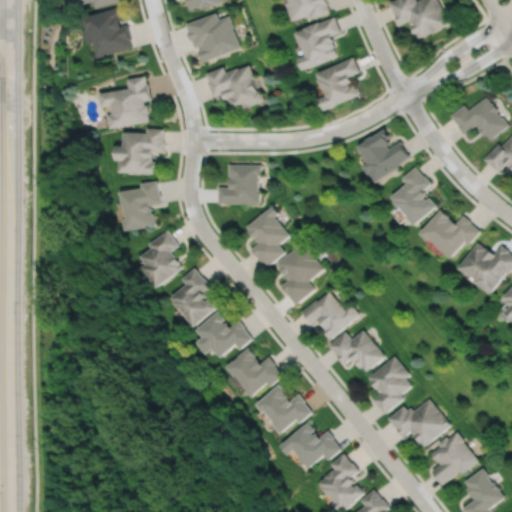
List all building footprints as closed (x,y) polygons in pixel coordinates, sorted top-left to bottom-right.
[(329,0),(293,0),(294,3),(291,4),(297,21),(313,16),(314,19),(334,13),(329,0)] [(394,0),(390,2),(400,22),(409,18),(412,23),(413,23),(419,36),(450,21),(439,0),(419,0),(417,1),(416,0),(394,0)] [(122,3),(84,14),(88,26),(82,28),(86,42),(96,39),(101,55),(135,45),(133,37),(134,36),(130,21),(124,23),(123,17),(126,16),(125,14),(127,14),(124,5),(123,6),(122,3)] [(217,10),(188,21),(191,28),(190,29),(193,38),(194,37),(197,45),(203,43),(204,46),(200,47),(204,59),(242,45),(230,13),(220,17),(217,10)] [(337,14),(322,21),(322,19),(307,25),(308,26),(298,30),(304,44),(305,43),(309,52),(301,55),(306,67),(318,62),(318,63),(332,58),(332,57),(341,53),(337,44),(339,44),(337,39),(335,33),(343,30),(337,14)] [(319,71),(322,76),(320,76),(324,85),(325,84),(329,93),(321,96),(327,108),(360,92),(356,82),(352,84),(350,81),(354,79),(352,74),(362,69),(355,54),(319,71)] [(225,64),(208,71),(211,78),(210,79),(216,94),(226,91),(228,96),(230,95),(232,99),(230,99),(233,109),(234,108),(235,109),(243,106),(243,107),(253,103),(265,98),(261,87),(259,88),(254,76),(255,75),(250,62),(239,66),(239,65),(227,69),(225,64)] [(148,73),(130,76),(132,85),(102,91),(104,104),(114,102),(115,111),(110,112),(113,125),(152,118),(150,110),(151,110),(150,103),(148,103),(147,98),(154,97),(151,81),(150,81),(148,73)] [(465,103),(451,113),(460,124),(459,124),(465,132),(477,123),(479,126),(484,134),(487,132),(491,138),(509,123),(503,115),(502,116),(497,110),(499,108),(493,101),(492,102),(486,94),(469,108),(465,103)] [(126,129),(125,143),(118,142),(117,157),(121,157),(120,169),(155,171),(156,159),(154,159),(154,155),(155,155),(156,150),(166,150),(167,139),(165,139),(166,126),(149,125),(149,130),(126,129)] [(386,126),(374,134),(373,133),(367,138),(367,139),(360,144),(370,160),(365,164),(370,172),(372,170),(379,180),(401,165),(400,163),(413,155),(402,139),(391,146),(389,144),(393,141),(390,136),(392,135),(386,126)] [(500,141),(486,157),(500,170),(508,161),(511,164),(511,166),(511,167),(511,134),(503,144),(500,141)] [(230,162),(230,173),(232,173),(232,177),(231,177),(231,185),(220,185),(220,201),(261,201),(261,188),(260,188),(260,173),(262,173),(262,162),(230,162)] [(417,165),(405,176),(409,181),(393,195),(397,199),(396,200),(402,207),(403,206),(409,213),(408,214),(416,224),(439,204),(431,195),(428,198),(426,195),(429,192),(425,188),(433,181),(427,174),(426,175),(417,165)] [(159,178),(143,181),(143,186),(121,189),(124,204),(125,203),(127,217),(125,217),(126,228),(157,223),(155,212),(154,212),(153,209),(154,208),(154,203),(164,201),(162,191),(161,191),(159,178)] [(260,241),(253,247),(268,265),(286,251),(279,243),(290,234),(275,214),(279,211),(273,204),(249,224),(252,229),(257,236),(256,236),(260,241)] [(443,208),(422,231),(431,239),(433,237),(443,245),(442,246),(453,256),(468,239),(471,243),(482,230),(473,221),(473,220),(465,213),(459,221),(443,208)] [(170,228),(150,242),(153,246),(141,254),(147,262),(143,265),(157,285),(183,266),(180,262),(182,261),(176,253),(175,254),(172,249),(180,243),(170,228)] [(288,278),(281,284),(297,303),(316,288),(309,279),(325,267),(303,240),(277,261),(281,266),(280,266),(285,272),(285,274),(288,278)] [(480,240),(460,266),(470,273),(471,272),(478,276),(476,279),(492,292),(509,270),(511,272),(511,270),(511,250),(503,243),(497,252),(490,246),(489,247),(480,240)] [(196,266),(183,277),(188,282),(172,295),(175,299),(174,300),(180,308),(181,307),(187,314),(186,315),(194,325),(217,306),(210,297),(206,300),(204,297),(208,294),(204,290),(212,283),(206,275),(205,276),(196,266)] [(511,276),(511,277),(511,286),(503,297),(511,305),(507,311),(511,315),(511,276)] [(330,290),(321,298),(320,297),(318,299),(317,298),(302,310),(314,324),(320,319),(326,326),(322,329),(330,338),(360,313),(351,303),(345,308),(330,290)] [(219,309),(197,328),(203,335),(196,340),(206,352),(212,347),(216,352),(217,351),(221,355),(237,342),(241,347),(254,336),(246,326),(247,326),(240,318),(232,324),(229,320),(225,323),(223,320),(226,317),(219,309)] [(364,328),(353,338),(347,330),(330,344),(345,363),(353,357),(362,367),(364,365),(368,370),(386,355),(364,328)] [(250,345),(239,354),(239,355),(233,359),(226,365),(234,375),(236,374),(243,382),(242,383),(251,395),(267,381),(270,385),(283,374),(275,364),(276,363),(269,355),(263,361),(259,357),(258,358),(256,355),(257,354),(250,345)] [(396,355),(369,376),(373,380),(372,380),(381,391),(381,392),(374,398),(386,413),(405,397),(402,394),(413,384),(407,377),(411,373),(396,355)] [(278,383),(256,402),(271,421),(270,421),(279,433),(297,418),(300,422),(313,411),(305,401),(306,400),(299,392),(291,400),(287,395),(284,392),(285,391),(278,383)] [(430,398),(415,410),(412,406),(409,409),(405,405),(390,417),(405,436),(412,430),(422,442),(423,441),(426,445),(452,424),(430,398)] [(308,421),(279,445),(287,454),(294,448),(300,456),(299,456),(305,464),(306,463),(309,467),(326,454),(330,459),(344,448),(335,438),(336,437),(330,429),(321,436),(318,432),(314,435),(312,432),(315,429),(308,421)] [(458,431),(450,438),(448,435),(439,442),(441,445),(433,453),(440,461),(441,461),(442,463),(433,470),(445,484),(461,471),(463,473),(480,459),(464,441),(466,440),(458,431)] [(346,452),(333,463),(338,468),(336,470),(335,469),(327,476),(327,477),(321,482),(324,487),(323,488),(329,495),(331,494),(336,501),(330,507),(334,511),(343,511),(348,508),(348,509),(357,501),(356,500),(366,492),(359,483),(356,486),(354,484),(357,481),(353,477),(362,469),(355,462),(346,452)] [(484,467),(465,480),(470,487),(468,488),(473,496),(473,495),(476,499),(464,507),(467,511),(489,511),(488,510),(506,496),(501,489),(495,481),(494,482),(489,476),(490,475),(484,467)] [(376,488),(362,499),(367,505),(357,511),(383,511),(391,506),(385,498),(384,499),(376,488)]
